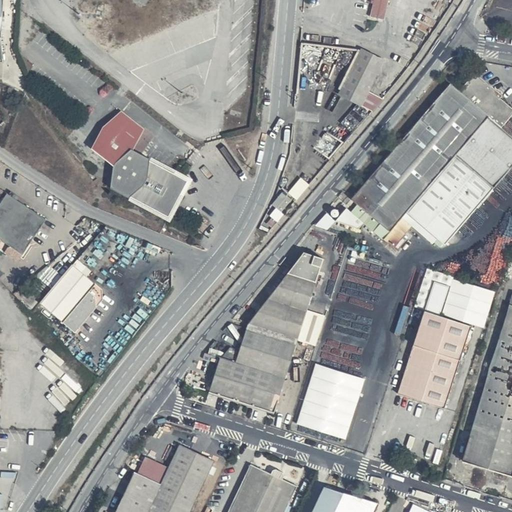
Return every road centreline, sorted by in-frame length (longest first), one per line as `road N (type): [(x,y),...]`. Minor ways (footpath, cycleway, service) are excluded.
road 1 (unclassified): [(27,511),(240,234),(270,165),(289,0)]
road 2 (unclassified): [(153,402),(450,40)]
road 3 (unclassified): [(153,402),(498,511)]
road 4 (unclassified): [(81,511),(153,402)]
